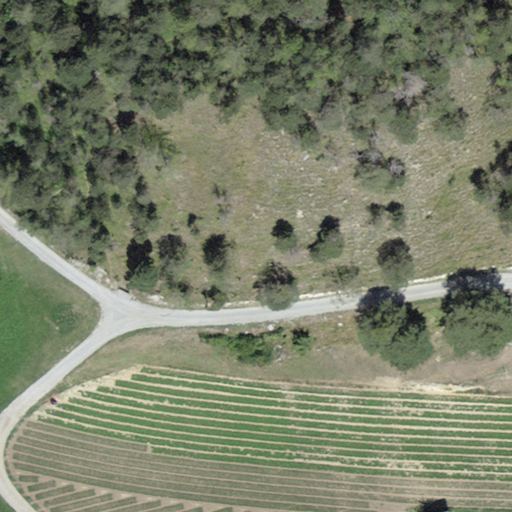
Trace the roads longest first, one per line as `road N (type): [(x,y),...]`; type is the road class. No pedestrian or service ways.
road 1 (track): [(511,281),(246,314),(122,311)]
road 2 (track): [(122,311),(0,431)]
road 3 (track): [(122,311),(0,215)]
